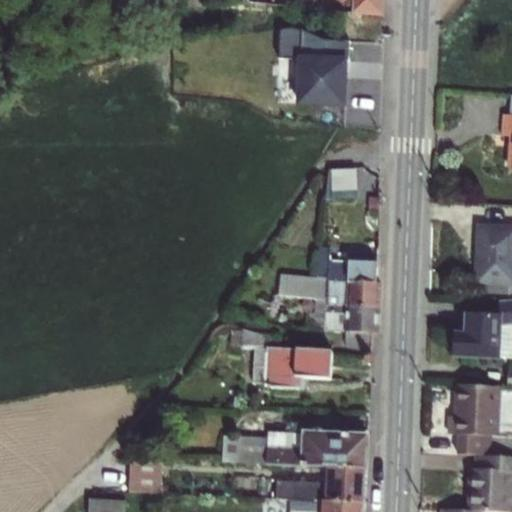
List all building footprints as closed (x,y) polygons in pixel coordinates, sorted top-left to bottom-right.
[(204,0),(205,5),(381,15),(380,0),(204,0)] [(332,39),(310,28),(307,103),(353,105),(355,60),(357,61),(358,40),(332,39)] [(511,95),(505,95),(503,120),(511,120),(511,95)] [(511,143),(509,173),(511,173),(511,120),(503,120),(502,142),(511,143)] [(339,196),(365,195),(364,166),(339,167),(339,196)] [(511,213),(479,213),(478,267),(511,267),(511,213)] [(382,308),(383,260),(338,259),(338,275),(336,306),(382,308)] [(380,348),(382,308),(336,306),(338,275),(297,273),(296,297),(328,299),(326,333),(351,335),(350,346),(380,348)] [(511,286),(499,287),(501,305),(465,304),(464,324),(455,323),(454,344),(510,346),(511,333),(511,286)] [(337,389),(339,349),(261,344),(258,384),(337,389)] [(511,375),(453,374),(451,439),(466,440),(511,441),(511,375)] [(229,467),(334,471),(370,473),(371,440),(354,438),(354,435),(333,433),(333,437),(272,435),(272,441),(230,441),(229,467)] [(511,441),(466,440),(464,497),(484,497),(511,498),(511,441)] [(162,496),(163,464),(134,462),(133,495),(162,496)] [(368,505),(370,473),(334,471),(334,487),(280,485),(279,501),(296,502),(330,504),(368,505)] [(464,497),(439,498),(439,511),(483,511),(484,497),(464,497)] [(295,511),(367,511),(368,505),(330,504),(296,502),(295,511)] [(94,511),(129,511),(130,505),(95,503),(94,511)]
